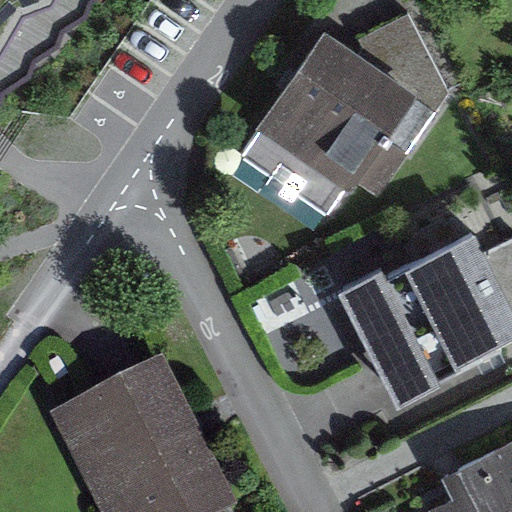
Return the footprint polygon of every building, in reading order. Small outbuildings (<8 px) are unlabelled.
[(0,0),(0,90),(7,66),(32,50),(35,36),(59,21),(63,5),(71,0),(0,0)] [(425,85),(326,21),(268,111),(367,174),(425,85)] [(400,250),(355,273),(411,381),(511,329),(511,278),(482,220),(405,259),(400,250)] [(174,355),(63,407),(112,511),(199,511),(239,494),(174,355)] [(436,496),(443,511),(511,511),(511,429),(460,454),(472,479),(436,496)]
